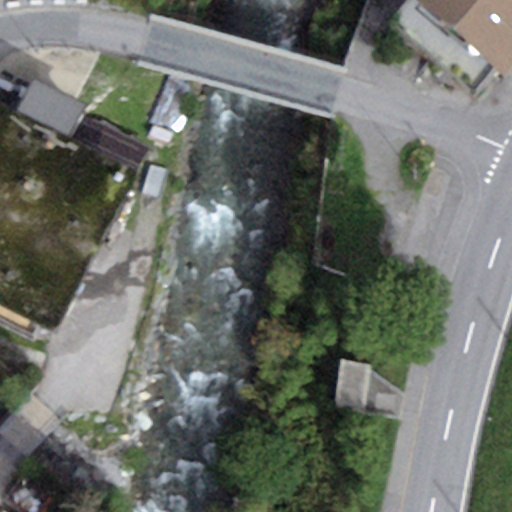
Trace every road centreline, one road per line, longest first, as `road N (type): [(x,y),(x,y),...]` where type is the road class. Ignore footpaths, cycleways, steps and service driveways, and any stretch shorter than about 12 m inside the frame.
road 1 (residential): [(511,136),(160,31),(17,10),(0,16)]
road 2 (secondary): [(511,191),(476,301),(433,511)]
